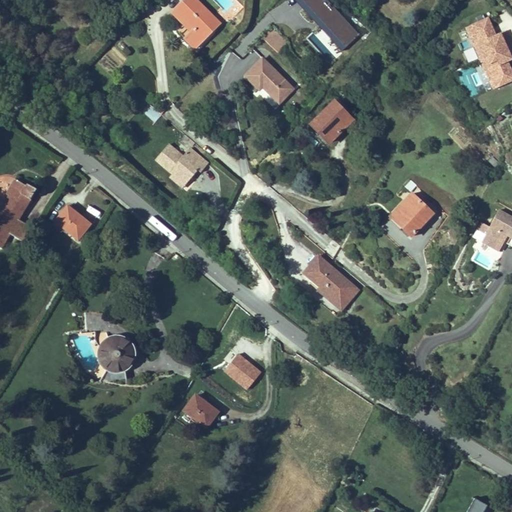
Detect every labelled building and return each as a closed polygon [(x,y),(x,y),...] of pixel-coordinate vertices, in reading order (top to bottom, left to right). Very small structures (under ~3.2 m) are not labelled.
[(214,18),(195,0),(185,0),(176,9),(195,29),(185,39),(195,49),(211,32),(205,27),(214,18)] [(361,35),(328,0),(294,0),(343,52),(361,35)] [(220,24),(214,18),(205,27),(211,32),(220,24)] [(484,56),(511,44),(506,32),(496,36),(494,37),(491,31),(493,30),(488,18),(477,23),(479,27),(473,30),(470,37),(474,46),(481,49),(484,56)] [(479,27),(477,23),(466,28),(470,37),(473,30),(479,27)] [(263,38),(278,53),(288,42),(273,28),(263,38)] [(507,61),(511,58),(511,44),(484,56),(488,63),(485,70),(489,80),(496,82),(503,80),(504,84),(511,80),(511,72),(510,67),(508,68),(505,62),(507,61)] [(484,56),(481,49),(474,46),(480,58),(484,56)] [(262,59),(245,76),(260,90),(263,87),(264,86),(266,88),(265,89),(279,103),(293,89),(262,59)] [(493,88),(504,84),(503,80),(496,82),(489,80),(493,88)] [(353,120),(335,101),(313,122),(323,132),(320,135),(329,143),(353,120)] [(323,132),(313,122),(310,125),(320,135),(323,132)] [(182,157),(168,145),(155,160),(172,175),(174,172),(187,183),(197,170),(200,173),(208,164),(189,149),(182,157)] [(18,220),(36,190),(27,184),(26,186),(16,180),(7,195),(9,196),(0,210),(0,238),(5,231),(10,234),(21,241),(30,227),(18,220)] [(403,229),(411,237),(433,214),(412,194),(393,214),(405,226),(403,229)] [(67,206),(67,207),(76,215),(77,213),(67,206)] [(55,222),(78,240),(90,224),(77,213),(76,215),(67,207),(55,222)] [(317,230),(326,222),(316,210),(306,218),(317,230)] [(511,220),(498,212),(481,244),(498,254),(507,238),(510,239),(511,240),(511,220)] [(390,217),(403,229),(405,226),(393,214),(390,217)] [(5,231),(0,238),(0,247),(1,248),(10,234),(5,231)] [(324,291),(336,301),(350,284),(318,257),(304,274),(324,291)] [(336,301),(324,291),(322,294),(341,310),(358,290),(350,284),(336,301)] [(106,367),(108,369),(101,379),(104,381),(107,382),(111,383),(114,384),(118,384),(122,383),(127,382),(125,369),(127,368),(129,366),(131,363),(133,359),(133,355),(133,352),(132,348),(131,346),(130,345),(129,343),(126,340),(124,339),(120,338),(118,338),(113,338),(109,339),(106,341),(104,343),(102,346),(101,348),(100,352),(100,354),(100,359),(101,361),(103,364),(106,367)] [(224,371),(247,390),(261,373),(238,354),(224,371)] [(218,412),(195,395),(184,411),(206,427),(218,412)] [(483,511),(486,508),(473,501),(467,511),(483,511)]
